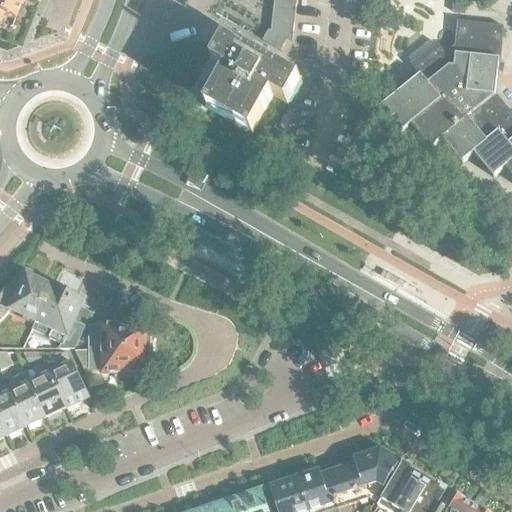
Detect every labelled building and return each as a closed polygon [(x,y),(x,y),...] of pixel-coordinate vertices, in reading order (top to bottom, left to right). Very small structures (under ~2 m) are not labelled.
[(21,0),(0,0),(0,21),(2,16),(14,20),(21,0)] [(277,0),(274,31),(268,30),(262,41),(280,52),(286,42),(292,42),(296,0),(277,0)] [(466,7),(461,0),(457,0),(451,5),(458,14),(466,7)] [(379,109),(379,110),(399,135),(411,126),(431,150),(442,140),(461,163),(462,164),(474,154),(493,178),(505,169),(511,177),(511,116),(495,96),(503,29),(504,29),(504,28),(457,23),(457,24),(458,24),(456,47),(446,56),(442,52),(437,44),(433,47),(434,48),(414,63),(411,65),(417,72),(420,76),(404,89),(379,109)] [(273,97),(287,106),(301,82),(288,75),(226,39),(213,63),(227,71),(206,108),(252,134),(273,97)] [(0,322),(11,310),(34,321),(50,287),(38,281),(40,275),(25,268),(0,295),(0,322)] [(52,288),(50,287),(34,321),(53,330),(49,339),(61,345),(59,349),(73,350),(84,328),(74,323),(85,300),(53,285),(52,288)] [(83,369),(90,369),(104,369),(104,372),(138,371),(143,368),(143,359),(148,359),(152,355),(152,349),(148,345),(148,327),(127,327),(127,324),(117,324),(117,325),(106,325),(104,327),(104,328),(90,328),(90,351),(74,351),(83,369)] [(0,371),(0,372),(12,365),(6,353),(0,352),(0,371)] [(43,363),(39,354),(22,354),(28,363),(43,363)] [(66,354),(53,354),(58,365),(68,360),(66,354)] [(49,375),(48,375),(54,389),(57,387),(62,396),(61,399),(59,399),(64,410),(88,398),(71,364),(49,375)] [(45,419),(64,410),(59,399),(61,399),(62,396),(57,387),(54,389),(48,375),(49,375),(45,366),(33,371),(37,380),(30,384),(29,385),(35,398),(38,396),(43,405),(42,408),(40,409),(45,419)] [(29,385),(30,384),(25,375),(17,378),(7,383),(11,393),(10,394),(16,407),(19,406),(24,415),(23,417),(21,418),(26,428),(45,419),(40,409),(42,408),(43,405),(38,396),(35,398),(29,385)] [(10,394),(11,393),(7,383),(0,386),(0,414),(0,415),(4,424),(4,426),(2,427),(7,437),(26,428),(21,418),(23,417),(24,415),(19,406),(16,407),(10,394)] [(357,465),(335,472),(342,494),(330,498),(335,511),(348,511),(347,506),(368,498),(375,503),(399,462),(380,451),(355,460),(357,465)] [(376,508),(382,511),(405,511),(425,479),(411,470),(403,465),(376,508)] [(335,511),(330,498),(342,494),(335,472),(320,477),(318,472),(295,480),(305,511),(335,511)] [(425,479),(405,511),(435,511),(447,492),(439,486),(438,487),(425,479)] [(305,511),(295,480),(271,488),(279,511),(305,511)] [(269,511),(262,491),(240,498),(244,511),(269,511)] [(470,511),(473,507),(463,501),(462,499),(454,494),(452,495),(450,493),(438,511),(470,511)] [(244,511),(240,498),(221,505),(222,511),(244,511)]
